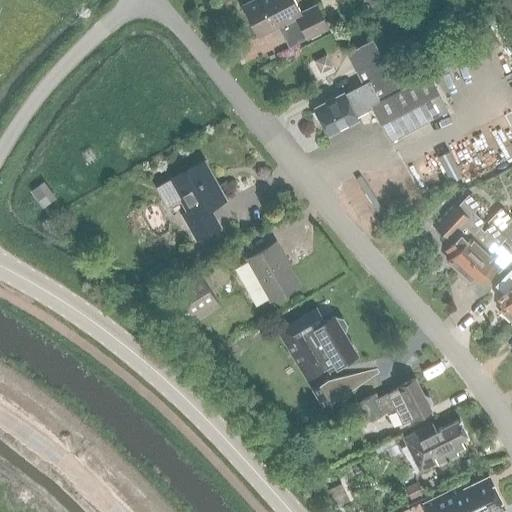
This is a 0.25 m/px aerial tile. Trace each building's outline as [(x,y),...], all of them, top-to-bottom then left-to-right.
[(300,13),(292,0),(252,0),(241,6),(257,36),(295,17),(306,38),(327,27),(316,5),(300,13)] [(485,23),(390,71),(381,57),(372,39),(344,53),(354,71),(363,90),(345,99),(343,94),(314,108),(328,134),(356,119),(353,114),(369,106),(388,140),(420,122),(421,124),(448,109),(431,78),(442,73),(444,76),(497,46),(485,23)] [(208,209),(224,200),(203,161),(176,176),(169,180),(175,190),(190,218),(185,221),(196,240),(219,227),(208,209)] [(30,191),(42,208),(56,199),(44,181),(30,191)] [(478,227),(481,222),(472,213),(476,203),(467,195),(456,207),(453,203),(433,224),(446,237),(448,235),(454,241),(446,249),(452,255),(447,260),(458,271),(497,230),(490,224),(483,232),(478,227)] [(497,230),(508,218),(500,209),(487,222),(490,224),(497,230)] [(511,221),(508,218),(497,230),(504,237),(511,243),(511,242),(511,221)] [(504,237),(497,230),(458,271),(470,282),(475,277),(481,282),(494,269),(497,271),(511,255),(499,243),(504,237)] [(298,283),(274,242),(246,259),(269,300),(298,283)] [(500,309),(511,320),(511,319),(511,266),(494,286),(503,294),(498,299),(504,304),(500,309)] [(162,269),(139,284),(147,297),(170,283),(162,269)] [(199,274),(165,295),(185,327),(219,306),(199,274)] [(326,320),(317,305),(275,331),(303,378),(323,365),(325,368),(337,361),(339,364),(356,355),(343,333),(345,325),(341,318),(333,316),(326,320)] [(376,370),(327,380),(311,389),(321,408),(378,374),(376,370)] [(429,407),(431,402),(428,397),(423,396),(414,378),(397,386),(398,387),(376,399),(373,394),(359,401),(369,420),(394,408),(401,423),(413,417),(413,418),(430,409),(429,407)] [(435,431),(431,424),(403,438),(419,471),(436,462),(437,464),(457,454),(455,451),(463,447),(460,441),(467,437),(458,419),(435,431)] [(285,437),(302,428),(297,420),(281,428),(285,437)] [(315,442),(309,431),(299,436),(305,447),(315,442)] [(496,511),(503,509),(492,486),(488,477),(479,482),(461,491),(459,487),(422,505),(425,511),(496,511)] [(410,499),(422,494),(416,483),(405,488),(410,499)]
